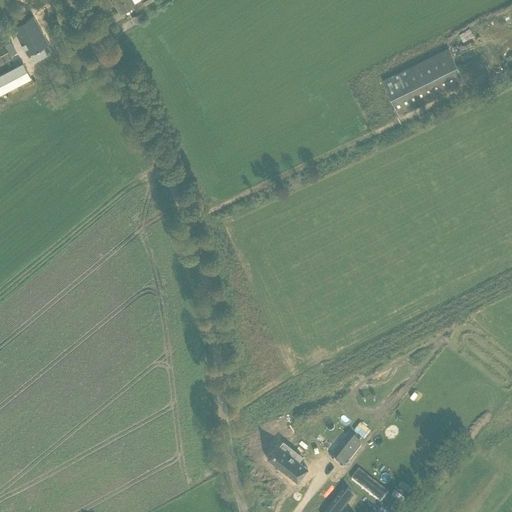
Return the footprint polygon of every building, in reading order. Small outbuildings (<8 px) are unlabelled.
[(113,0),(120,12),(129,7),(134,4),(134,3),(140,0),(145,0),(147,3),(153,0),(113,0)] [(27,54),(47,43),(32,15),(12,26),(21,42),(24,48),(27,54)] [(4,42),(0,44),(0,64),(13,58),(8,49),(4,42)] [(382,80),(399,116),(401,116),(400,115),(466,84),(454,58),(463,54),(459,45),(382,80)] [(0,74),(0,94),(30,78),(23,63),(0,74)] [(348,435),(330,458),(343,468),(361,445),(348,435)] [(277,445),(267,459),(297,482),(307,469),(294,458),(297,454),(290,448),(286,453),(277,445)] [(359,470),(351,480),(380,502),(388,493),(359,470)] [(344,490),(325,511),(341,511),(354,497),(353,497),(344,491),(344,490)]
